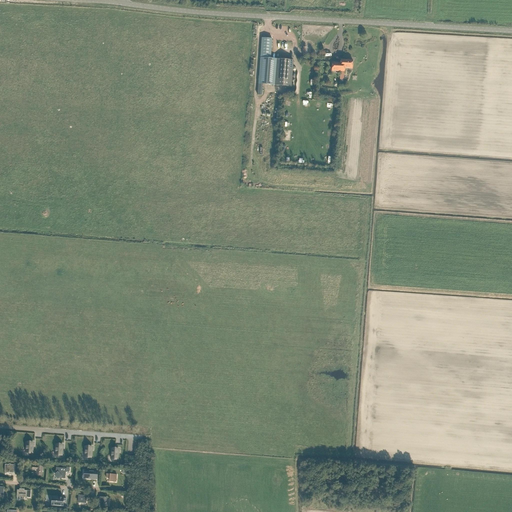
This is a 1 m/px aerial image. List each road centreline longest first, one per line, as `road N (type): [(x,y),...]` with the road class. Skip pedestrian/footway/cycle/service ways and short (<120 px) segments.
road 1 (unclassified): [(511,31),(120,2)]
road 2 (track): [(268,17),(270,31),(295,39),(296,145)]
